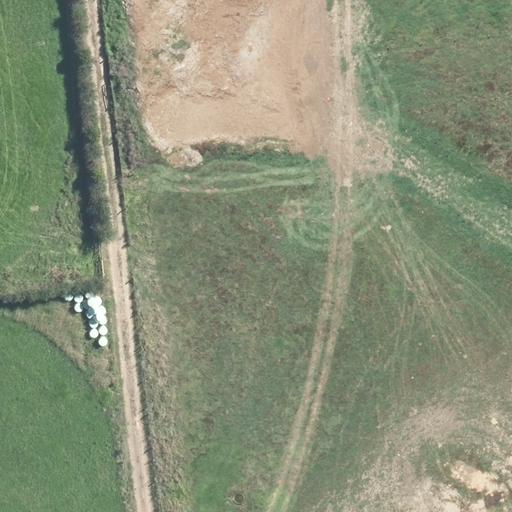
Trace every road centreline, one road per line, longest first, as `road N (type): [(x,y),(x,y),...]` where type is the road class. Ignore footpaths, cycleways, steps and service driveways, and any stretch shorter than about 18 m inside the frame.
road 1 (unknown): [(0,250),(381,217),(463,124)]
road 2 (unknown): [(511,181),(463,124),(404,0)]
